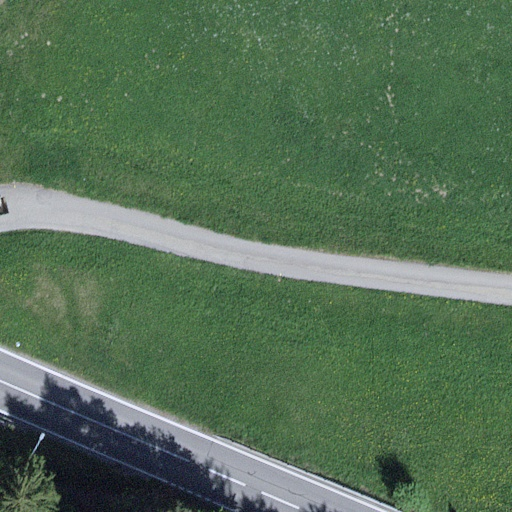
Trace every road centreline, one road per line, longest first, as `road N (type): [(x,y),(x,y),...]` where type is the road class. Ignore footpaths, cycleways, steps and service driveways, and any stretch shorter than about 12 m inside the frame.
road 1 (track): [(0,215),(63,214),(256,258),(511,292)]
road 2 (primary): [(304,511),(0,379)]
road 3 (track): [(0,495),(126,511)]
